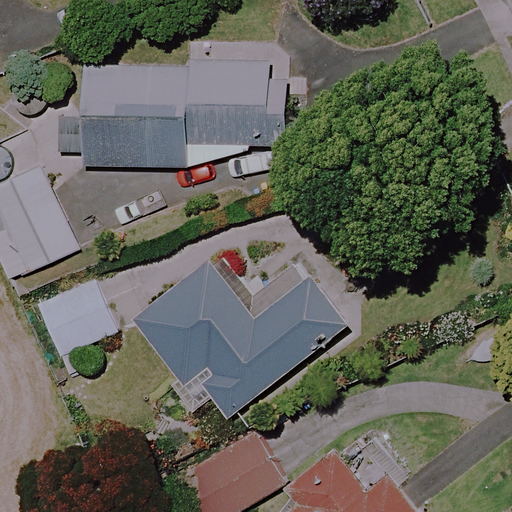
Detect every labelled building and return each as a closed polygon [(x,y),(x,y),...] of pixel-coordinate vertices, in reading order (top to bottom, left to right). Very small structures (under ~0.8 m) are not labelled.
[(194,168),(273,150),(273,128),(291,128),(290,67),(87,69),(88,170),(194,168)] [(81,254),(46,167),(0,185),(0,259),(9,283),(81,254)] [(255,322),(212,264),(134,322),(199,408),(212,398),(228,420),(360,321),(323,272),(255,322)] [(121,333),(98,281),(38,307),(61,359),(121,333)] [(436,511),(374,427),(284,494),(298,511),(296,511),(436,511)] [(243,511),(287,487),(256,434),(181,478),(200,511),(243,511)]
